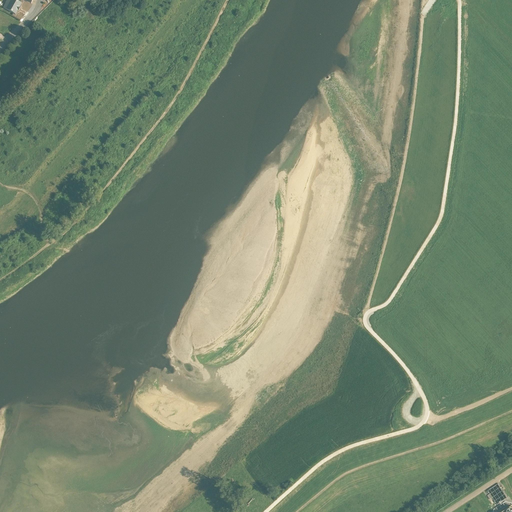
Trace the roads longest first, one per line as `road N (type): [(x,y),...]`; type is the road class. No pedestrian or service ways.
road 1 (track): [(228,0),(183,85),(128,161),(73,224),(0,280)]
road 2 (track): [(297,511),(362,466),(511,411)]
